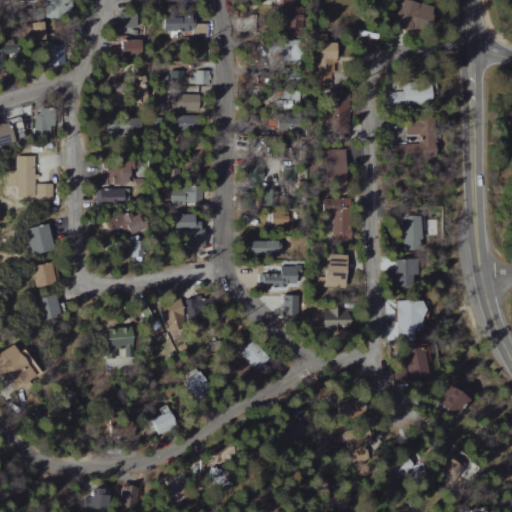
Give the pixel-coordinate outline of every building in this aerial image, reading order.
[(272,0),(272,20),(281,20),(281,30),(290,30),(290,0),(272,0)] [(426,10),(411,9),(411,0),(398,0),(398,22),(425,23),(426,10)] [(205,37),(204,23),(190,24),(190,16),(159,17),(159,32),(189,31),(189,38),(205,37)] [(114,33),(131,33),(132,18),(115,17),(114,33)] [(137,41),(116,41),(115,58),(137,58),(137,41)] [(330,43),(310,44),(310,60),(330,60),(330,43)] [(60,66),(61,47),(45,46),(45,65),(60,66)] [(169,85),(184,86),(184,79),(191,79),(191,70),(169,70),(169,85)] [(207,71),(189,72),(190,85),(208,85),(207,71)] [(386,86),(385,105),(426,106),(427,87),(386,86)] [(168,111),(196,111),(196,90),(169,90),(168,111)] [(33,112),(34,134),(51,134),(50,111),(33,112)] [(0,144),(16,141),(11,120),(0,122),(0,144)] [(434,157),(434,143),(404,142),(403,156),(434,157)] [(15,198),(34,198),(34,174),(33,174),(32,157),(13,157),(14,170),(4,171),(5,187),(14,187),(15,198)] [(339,164),(328,164),(327,180),(339,181),(339,164)] [(99,169),(100,179),(92,179),(92,187),(125,186),(125,168),(99,169)] [(51,200),(51,184),(34,185),(35,200),(51,200)] [(199,187),(167,189),(167,206),(200,205),(199,187)] [(94,189),(94,204),(126,206),(127,191),(94,189)] [(344,204),(335,203),(335,199),(322,199),(320,240),(342,241),(344,204)] [(108,231),(116,227),(120,238),(142,228),(136,214),(130,217),(127,210),(104,220),(108,231)] [(199,223),(188,222),(188,217),(168,216),(168,233),(181,233),(181,247),(198,247),(199,223)] [(420,249),(421,217),(402,217),(402,248),(420,249)] [(30,254),(52,251),(47,226),(26,229),(30,254)] [(281,242),(241,240),(241,256),(280,257),(281,242)] [(339,256),(314,256),(313,288),(338,289),(339,256)] [(384,271),(384,284),(414,284),(414,261),(379,260),(379,271),(384,271)] [(31,267),(35,287),(55,284),(51,263),(31,267)] [(293,268),(275,267),(275,275),(256,274),(255,287),(293,288),(293,268)] [(59,317),(56,295),(38,298),(41,319),(59,317)] [(277,316),(295,317),(296,297),(278,296),(277,316)] [(183,321),(178,298),(152,304),(158,327),(183,321)] [(393,336),(420,337),(420,302),(393,302),(393,336)] [(317,332),(344,330),(341,307),(315,310),(317,332)] [(114,357),(114,349),(128,349),(128,329),(102,328),(101,357),(114,357)] [(0,351),(0,370),(12,390),(32,377),(12,344),(0,351)] [(397,350),(399,369),(389,370),(390,382),(424,378),(420,347),(397,350)] [(265,348),(242,349),(242,366),(266,365),(265,348)] [(182,378),(182,397),(198,396),(197,377),(182,378)] [(172,425),(166,412),(148,421),(154,434),(172,425)] [(293,424),(285,429),(294,443),(302,437),(293,424)] [(344,434),(346,449),(371,445),(368,430),(344,434)] [(390,466),(401,480),(414,469),(404,455),(390,466)] [(121,487),(122,508),(138,508),(138,487),(121,487)] [(106,489),(90,489),(89,510),(105,510),(106,489)]
